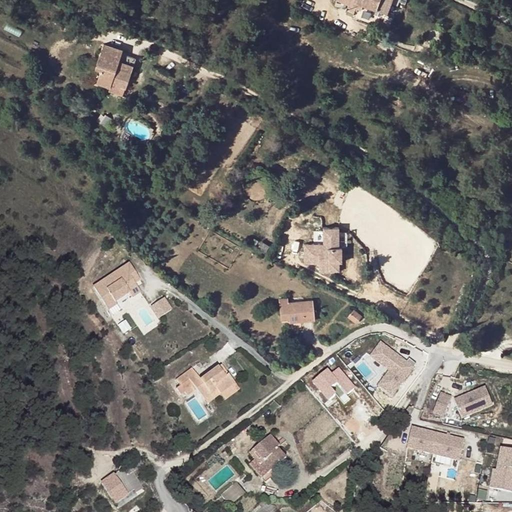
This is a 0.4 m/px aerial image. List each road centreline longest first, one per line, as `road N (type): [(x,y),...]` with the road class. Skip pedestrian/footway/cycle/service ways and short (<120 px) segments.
road 1 (residential): [(163,511),(156,477),(165,467),(196,453),(308,368)]
road 2 (unclassified): [(145,269),(276,373),(308,368)]
road 3 (unclassified): [(308,368),(376,328),(442,352)]
road 4 (residential): [(380,431),(309,482),(274,490)]
